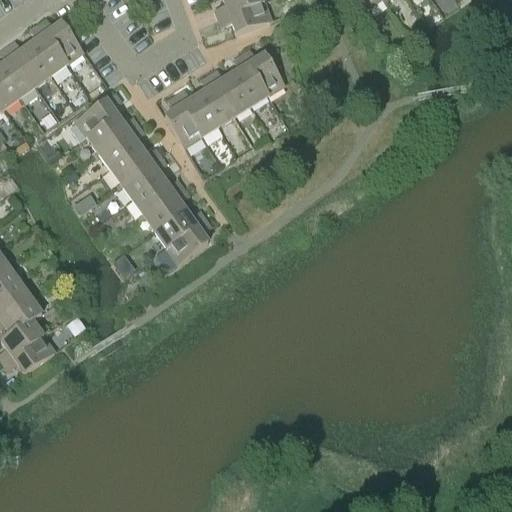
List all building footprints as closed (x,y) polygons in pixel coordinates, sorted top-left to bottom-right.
[(263,7),(260,0),(225,0),(221,2),(224,10),(213,14),(217,24),(263,7)] [(356,0),(366,14),(383,2),(381,0),(356,0)] [(270,26),(263,7),(217,24),(220,33),(231,29),(235,39),(270,26)] [(45,24),(37,30),(66,70),(82,58),(60,27),(52,33),(45,24)] [(50,81),(66,70),(37,30),(29,36),(36,45),(28,51),(50,81)] [(35,92),(50,81),(28,51),(21,56),(14,46),(6,52),(35,92)] [(0,76),(19,103),(35,92),(6,52),(0,56),(0,61),(5,68),(0,70),(0,76)] [(249,54),(240,60),(266,101),(283,91),(264,59),(255,64),(249,54)] [(250,112),(266,101),(240,60),(232,65),(238,75),(230,80),(250,112)] [(208,80),(234,122),(250,112),(230,80),(223,85),(216,75),(208,80)] [(0,109),(3,115),(19,103),(0,76),(0,109)] [(217,132),(234,122),(208,80),(199,85),(205,95),(198,100),(217,132)] [(175,100),(201,142),(217,132),(198,100),(190,105),(184,95),(175,100)] [(75,127),(87,143),(117,121),(111,114),(121,107),(114,98),(75,127)] [(184,153),(201,142),(175,100),(167,106),(173,116),(164,121),(184,153)] [(117,121),(87,143),(98,159),(137,130),(132,122),(122,129),(117,121)] [(98,159),(109,174),(139,153),(134,145),(143,138),(137,130),(98,159)] [(109,174),(120,190),(160,161),(154,153),(145,160),(139,153),(109,174)] [(120,190),(131,206),(162,184),(156,176),(166,170),(160,161),(120,190)] [(131,206),(143,222),(182,193),(176,184),(167,191),(162,184),(131,206)] [(143,222),(154,237),(184,215),(179,207),(188,201),(182,193),(143,222)] [(73,210),(72,211),(78,220),(79,219),(90,212),(84,203),(73,210)] [(154,237),(165,252),(205,224),(199,216),(189,222),(184,215),(154,237)] [(211,232),(205,224),(165,252),(177,269),(207,247),(201,239),(211,232)] [(0,299),(18,287),(7,271),(0,275),(0,299)] [(0,323),(29,302),(18,287),(0,299),(0,323)] [(0,335),(5,332),(9,339),(10,340),(31,325),(31,326),(41,319),(29,302),(0,323),(0,335)] [(0,358),(0,366),(2,369),(42,341),(31,326),(31,325),(10,340),(9,339),(0,345),(0,346),(6,354),(0,358)] [(54,357),(42,341),(2,369),(8,377),(17,370),(23,379),(54,357)]
